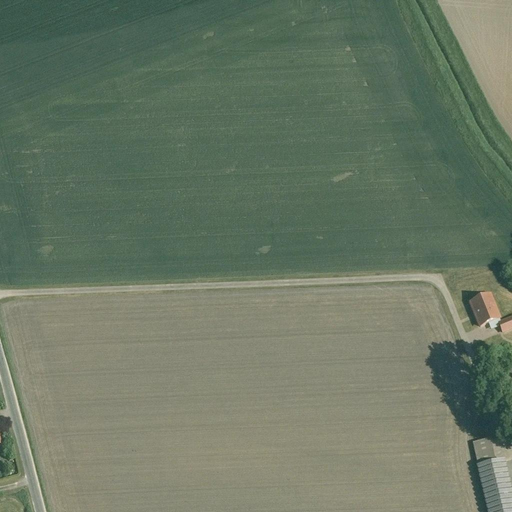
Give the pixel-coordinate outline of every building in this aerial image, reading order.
[(500,320),(490,297),(471,304),(481,328),(500,320)] [(511,319),(499,324),(503,333),(511,329),(511,319)] [(0,440),(8,438),(2,414),(0,414),(0,440)] [(491,440),(474,444),(479,467),(497,463),(491,440)] [(497,463),(479,467),(489,511),(511,511),(511,495),(504,461),(497,463)]
